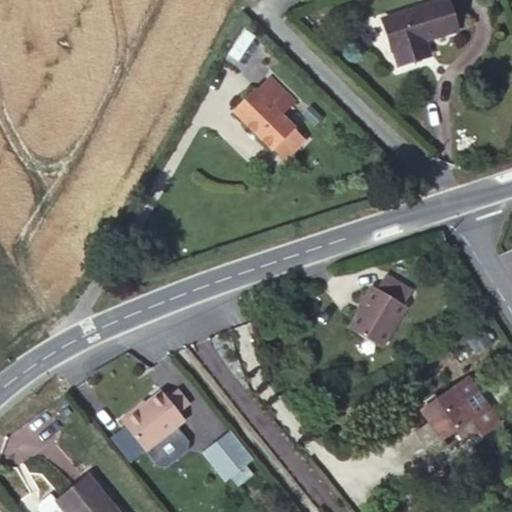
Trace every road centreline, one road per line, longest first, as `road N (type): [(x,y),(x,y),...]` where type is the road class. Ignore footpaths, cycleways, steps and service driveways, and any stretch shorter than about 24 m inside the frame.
road 1 (tertiary): [(460,201),(81,331),(0,387)]
road 2 (residential): [(264,8),(460,201)]
